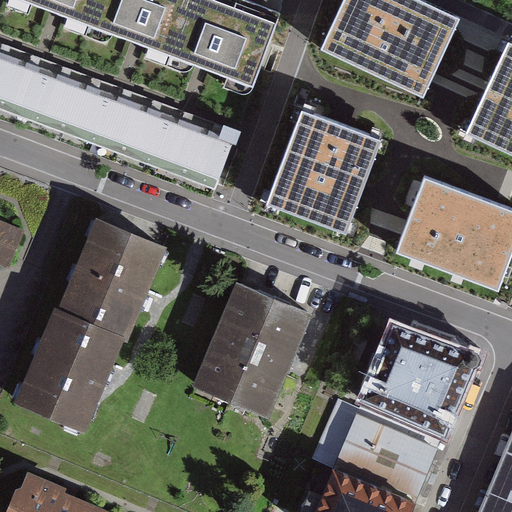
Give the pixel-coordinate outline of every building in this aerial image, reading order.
[(287,17),(242,0),(8,0),(5,10),(255,103),(287,17)] [(460,20),(417,0),(346,0),(322,51),(424,98),(460,20)] [(511,46),(509,45),(466,135),(511,157),(511,46)] [(247,143),(0,49),(0,118),(223,204),(247,143)] [(382,143),(304,114),(269,206),(347,235),(382,143)] [(511,211),(424,180),(397,254),(499,291),(511,254),(511,211)] [(13,210),(0,205),(0,260),(16,266),(30,231),(8,223),(13,210)] [(175,246),(97,215),(59,308),(125,336),(139,340),(152,305),(175,246)] [(307,314),(239,286),(197,387),(265,415),(274,395),(307,314)] [(105,383),(125,336),(59,308),(52,304),(14,401),(85,430),(105,383)] [(393,323),(362,392),(447,430),(478,361),(393,323)] [(329,461),(421,500),(447,438),(341,394),(315,456),(329,461)] [(511,511),(511,436),(480,511),(511,511)] [(329,461),(307,511),(415,511),(421,500),(329,461)] [(107,511),(31,477),(14,511),(107,511)]
